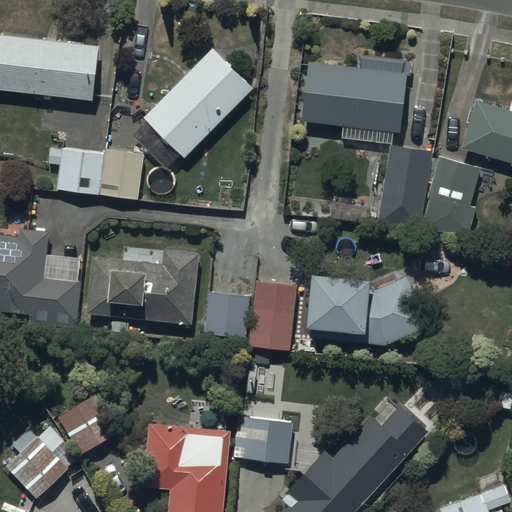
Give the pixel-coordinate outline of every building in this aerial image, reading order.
[(98,40),(0,30),(0,84),(92,95),(98,40)] [(251,83),(210,44),(142,115),(145,118),(131,132),(166,165),(172,159),(180,167),(190,157),(185,152),(251,83)] [(360,62),(307,56),(301,117),(297,117),(294,145),(317,148),(321,119),(399,127),(406,69),(400,68),(401,58),(361,54),(360,62)] [(508,106),(476,96),(462,143),(511,157),(511,95),(508,106)] [(431,147),(389,142),(377,218),(419,225),(431,147)] [(138,196),(141,149),(105,144),(104,149),(49,145),(48,160),(57,161),(55,187),(138,196)] [(463,229),(480,164),(439,153),(421,224),(463,229)] [(0,310),(75,317),(81,255),(45,252),(48,227),(20,224),(19,234),(0,231),(0,310)] [(191,321),(197,249),(163,245),(162,259),(91,253),(86,312),(191,321)] [(367,270),(310,265),(305,319),(360,324),(358,338),(387,341),(429,321),(407,271),(379,284),(367,284),(367,270)] [(296,281),(256,278),(252,329),(293,332),(296,281)] [(249,291),(207,288),(204,329),(245,333),(249,291)] [(89,394),(57,416),(80,451),(112,431),(89,394)] [(292,419),(242,413),(239,454),(288,460),(292,419)] [(221,511),(227,424),(147,417),(143,482),(169,484),(167,511),(221,511)] [(65,439),(50,422),(4,460),(36,494),(67,467),(52,450),(65,439)] [(350,511),(398,459),(358,423),(277,511),(350,511)] [(504,481),(439,504),(442,511),(502,511),(500,504),(489,509),(487,505),(509,497),(504,481)]
